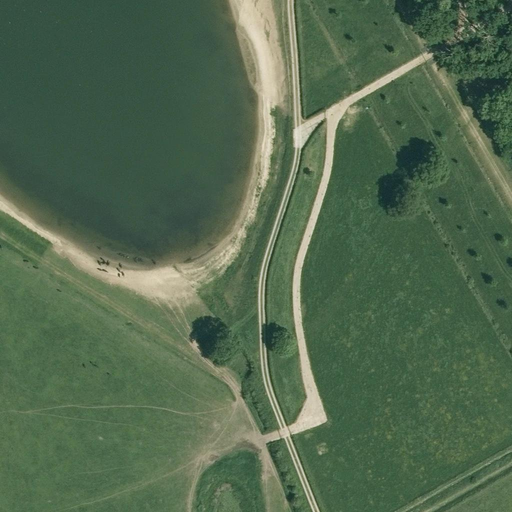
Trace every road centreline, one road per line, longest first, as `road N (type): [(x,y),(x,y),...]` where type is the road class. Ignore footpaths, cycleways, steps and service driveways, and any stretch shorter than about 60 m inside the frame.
road 1 (track): [(315,511),(270,396),(261,334),(262,270),(298,146),(291,0)]
road 2 (track): [(298,132),(456,38),(462,0)]
